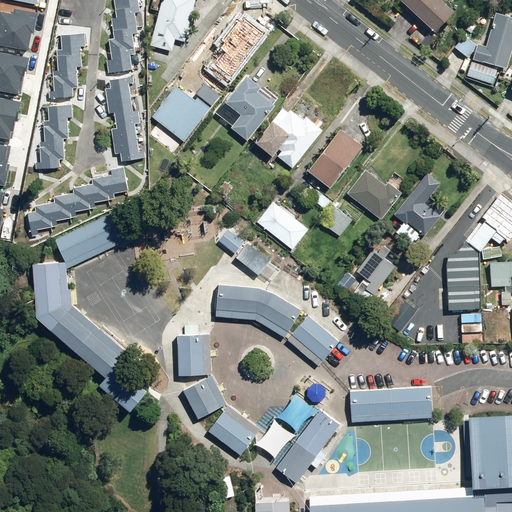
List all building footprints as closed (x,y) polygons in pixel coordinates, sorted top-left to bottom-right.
[(107,58),(109,72),(133,68),(131,52),(137,52),(134,31),(139,30),(137,10),(142,10),(140,0),(116,0),(118,15),(113,15),(116,36),(110,37),(113,57),(107,58)] [(195,7),(196,0),(164,0),(156,31),(187,38),(193,13),(196,14),(198,7),(195,7)] [(404,0),(439,33),(458,13),(444,0),(404,0)] [(0,23),(7,25),(12,6),(0,3),(0,23)] [(476,60),(509,69),(511,57),(511,17),(498,14),(495,27),(492,26),(489,38),(491,39),(489,46),(481,43),(476,60)] [(468,29),(473,33),(477,27),(472,23),(468,29)] [(50,82),(51,96),(75,95),(75,86),(80,85),(79,64),(84,64),(83,44),(88,43),(87,31),(54,33),(56,54),(59,54),(59,61),(53,61),(54,81),(50,82)] [(456,48),(469,57),(478,45),(465,35),(456,48)] [(177,78),(208,105),(252,54),(239,43),(228,57),(209,40),(177,78)] [(0,55),(0,83),(13,92),(19,83),(26,88),(36,74),(29,69),(30,68),(4,50),(0,55)] [(468,76),(495,84),(499,70),(472,62),(468,76)] [(121,151),(122,159),(147,155),(146,149),(140,149),(137,121),(141,121),(139,108),(134,109),(129,72),(111,75),(112,85),(107,86),(110,112),(116,111),(118,126),(112,127),(115,152),(121,151)] [(214,110),(249,138),(279,101),(260,87),(264,83),(249,72),(232,93),(229,91),(214,110)] [(41,139),(42,167),(62,167),(61,157),(66,156),(65,136),(70,136),(69,115),(74,115),(74,103),(50,104),(51,118),(46,119),(46,139),(41,139)] [(280,155),(294,166),(325,127),(308,114),(305,117),(292,107),(290,110),(285,105),(258,139),(276,153),(290,135),(293,138),(280,155)] [(311,168),(332,184),(365,143),(344,126),(311,168)] [(29,209),(33,234),(41,233),(40,228),(60,224),(59,218),(78,215),(77,209),(97,206),(96,200),(116,196),(116,191),(130,189),(126,164),(112,166),(113,173),(93,176),(94,182),(75,185),(76,191),(56,195),(57,199),(34,202),(35,207),(29,209)] [(349,190),(383,217),(405,190),(390,179),(387,182),(368,167),(349,190)] [(427,174),(395,213),(407,224),(408,222),(424,235),(439,216),(423,203),(439,183),(427,174)] [(311,195),(325,206),(331,198),(317,187),(311,195)] [(471,239),(483,249),(494,235),(503,242),(508,236),(511,238),(511,237),(511,196),(505,190),(486,213),(490,216),(471,239)] [(259,220),(294,247),(311,226),(275,198),(259,220)] [(321,218),(341,234),(354,217),(334,201),(321,218)] [(129,231),(119,209),(55,239),(64,260),(129,231)] [(220,239),(236,252),(246,239),(230,226),(220,239)] [(238,254),(261,272),(273,259),(249,240),(238,254)] [(484,250),(485,257),(503,254),(502,243),(487,246),(484,250)] [(352,293),(365,303),(372,294),(373,295),(394,266),(383,257),(389,249),(383,245),(377,252),(373,248),(356,270),(364,276),(352,293)] [(448,250),(451,308),(484,307),(481,248),(448,250)] [(511,258),(492,259),(493,285),(509,284),(509,289),(511,288),(511,258)] [(57,262),(31,264),(34,315),(105,376),(98,384),(129,410),(143,394),(113,366),(120,357),(59,306),(57,262)] [(338,280),(348,287),(355,277),(345,270),(338,280)] [(256,316),(287,335),(303,308),(275,291),(262,285),(222,281),(219,312),(256,316)] [(386,321),(399,332),(416,311),(403,301),(386,321)] [(289,338),(320,363),(341,339),(310,313),(289,338)] [(179,332),(180,372),(213,371),(212,331),(179,332)] [(465,332),(465,340),(485,340),(485,331),(465,332)] [(184,388),(199,417),(229,401),(213,372),(184,388)] [(305,376),(295,389),(307,399),(310,395),(321,404),(331,392),(318,381),(315,384),(305,376)] [(352,389),(354,420),(436,414),(434,383),(352,389)] [(210,428),(242,453),(262,427),(230,403),(210,428)] [(277,466),(297,482),(313,461),(318,465),(329,451),(323,447),(342,422),(321,406),(277,466)] [(477,475),(478,482),(511,480),(511,409),(473,412),(473,417),(465,418),(468,475),(477,475)] [(511,511),(511,485),(483,487),(484,500),(473,501),(472,488),(308,496),(308,511),(287,511),(287,500),(254,502),(254,511),(245,511),(511,511)]
